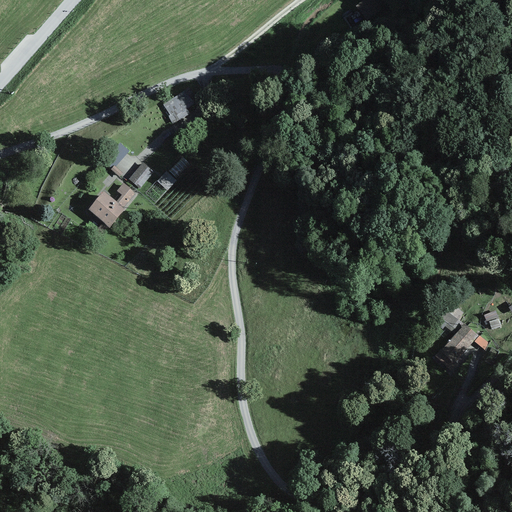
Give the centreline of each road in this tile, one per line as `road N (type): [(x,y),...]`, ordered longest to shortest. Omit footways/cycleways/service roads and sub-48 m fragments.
road 1 (unclassified): [(0,156),(205,72),(286,74),(282,108),(231,253),(241,396),(267,467),(327,511)]
road 2 (unclassified): [(410,511),(452,422),(511,362)]
